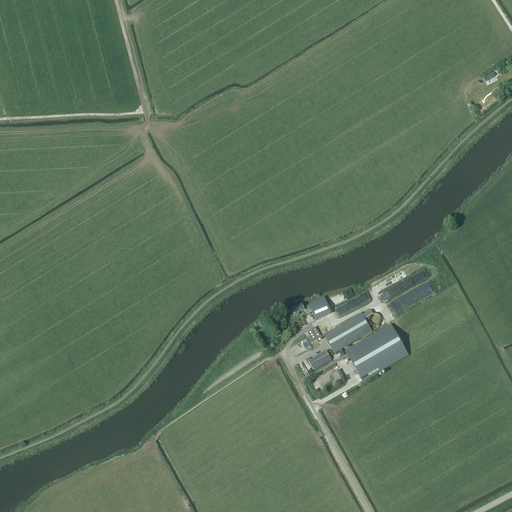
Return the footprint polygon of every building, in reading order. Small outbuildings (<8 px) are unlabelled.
[(421,285),(426,296),(436,292),(431,281),(421,285)] [(294,312),(292,313),(294,317),(299,314),(298,313),(304,310),(305,312),(311,309),(316,320),(331,314),(324,298),(309,305),(304,307),(302,304),(292,308),(294,312)] [(323,335),(334,353),(371,331),(361,313),(323,335)] [(391,326),(345,352),(362,382),(383,370),(382,369),(407,355),(391,326)] [(310,344),(313,342),(321,337),(315,328),(308,332),(310,336),(307,338),(310,344)] [(308,361),(313,370),(331,360),(326,351),(310,360),(310,358),(307,360),(308,361)] [(341,370),(332,374),(337,383),(345,379),(341,370)] [(313,383),(316,393),(321,392),(318,381),(313,383)]
